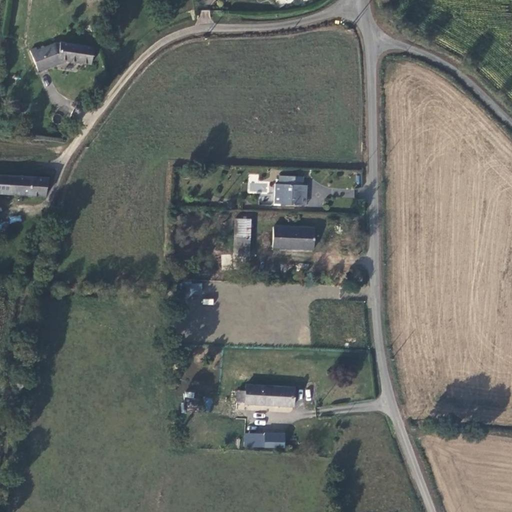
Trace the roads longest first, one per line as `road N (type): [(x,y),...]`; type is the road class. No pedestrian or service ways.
road 1 (unclassified): [(369,37),(374,328),(386,399),(429,511)]
road 2 (unclassified): [(351,0),(310,21),(208,27),(158,43),(78,139),(47,209)]
road 3 (unclassified): [(369,37),(440,61),(511,122)]
